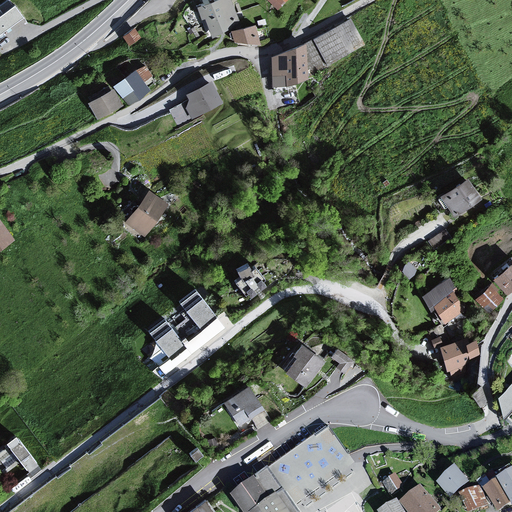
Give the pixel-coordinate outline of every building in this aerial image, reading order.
[(230,0),(213,0),(198,6),(209,35),(240,24),(230,0)] [(268,0),(277,10),(287,0),(268,0)] [(0,9),(0,36),(25,19),(16,6),(4,14),(0,9)] [(351,20),(315,40),(328,64),(364,44),(351,20)] [(254,25),(232,31),(235,42),(259,44),(254,25)] [(134,29),(123,37),(130,47),(142,39),(134,29)] [(305,43),(272,57),(272,76),(285,76),(285,86),(306,81),(305,43)] [(145,65),(114,85),(127,106),(150,91),(146,85),(155,79),(145,65)] [(211,81),(186,94),(188,99),(186,107),(192,119),(223,103),(211,81)] [(115,89),(90,102),(98,119),(123,106),(115,89)] [(468,178),(438,195),(451,217),(481,199),(468,178)] [(151,191),(126,224),(144,238),(169,205),(151,191)] [(0,219),(0,248),(13,240),(0,219)] [(446,228),(428,240),(434,249),(452,238),(446,228)] [(511,260),(491,277),(504,292),(511,283),(511,260)] [(249,262),(235,269),(240,280),(234,281),(243,296),(250,297),(267,286),(249,262)] [(450,276),(422,293),(440,323),(465,309),(454,291),(458,289),(450,276)] [(490,283),(474,297),(485,311),(502,298),(490,283)] [(198,293),(182,305),(201,329),(216,317),(198,293)] [(166,322),(150,334),(169,358),(185,347),(166,322)] [(474,334),(438,343),(444,369),(465,363),(467,356),(479,353),(474,334)] [(285,371),(305,386),(327,359),(304,341),(294,354),(297,356),(285,371)] [(355,359),(339,348),(332,357),(341,364),(337,370),(344,375),(355,359)] [(249,384),(223,400),(238,424),(264,408),(249,384)] [(479,384),(469,390),(480,406),(486,402),(479,384)] [(511,385),(499,401),(504,422),(511,412),(511,385)] [(328,430),(269,470),(296,507),(354,466),(328,430)] [(30,474),(39,466),(17,437),(8,444),(9,446),(0,453),(0,465),(6,473),(20,462),(30,474)] [(216,438),(207,440),(209,448),(218,445),(216,438)] [(198,449),(190,455),(197,462),(204,456),(198,449)] [(455,465),(435,482),(449,497),(469,481),(455,465)] [(299,511),(296,507),(269,470),(233,496),(244,511),(299,511)] [(511,470),(499,479),(511,499),(511,470)] [(397,474),(382,482),(389,495),(404,487),(397,474)] [(511,501),(498,479),(484,488),(498,511),(511,503),(511,501)] [(423,486),(401,501),(409,511),(440,511),(441,511),(423,486)] [(481,486),(462,493),(468,511),(487,504),(481,486)] [(215,511),(204,495),(178,511),(215,511)] [(406,511),(399,500),(380,511),(406,511)]
